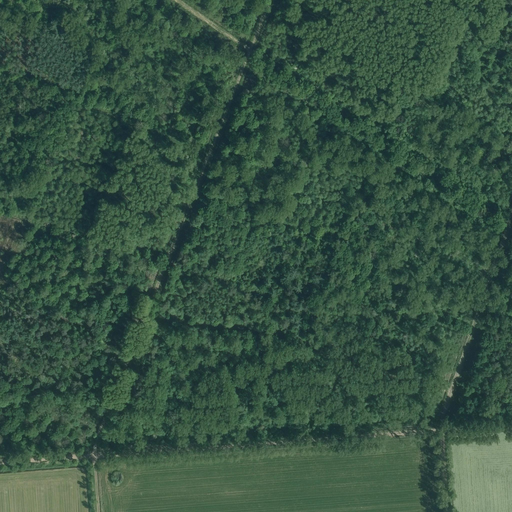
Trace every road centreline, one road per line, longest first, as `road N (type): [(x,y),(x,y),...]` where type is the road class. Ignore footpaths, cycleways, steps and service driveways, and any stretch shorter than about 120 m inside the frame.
road 1 (track): [(511,424),(0,463)]
road 2 (track): [(450,511),(443,429),(511,219)]
road 3 (track): [(207,158),(0,68)]
road 4 (track): [(0,214),(171,252)]
road 5 (track): [(207,158),(268,0)]
road 6 (track): [(142,325),(198,182)]
road 7 (track): [(92,455),(135,342)]
